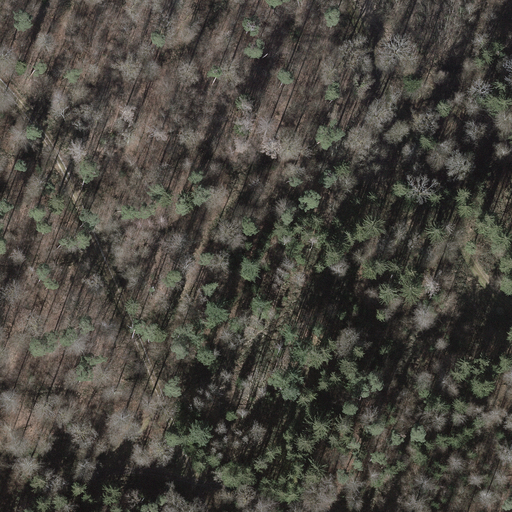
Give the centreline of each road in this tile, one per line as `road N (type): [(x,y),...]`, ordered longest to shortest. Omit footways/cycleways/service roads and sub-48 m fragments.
road 1 (track): [(0,82),(30,112),(71,180),(207,511)]
road 2 (track): [(511,306),(482,283),(346,0)]
road 3 (track): [(322,511),(107,465)]
road 4 (track): [(160,387),(107,465),(14,511)]
